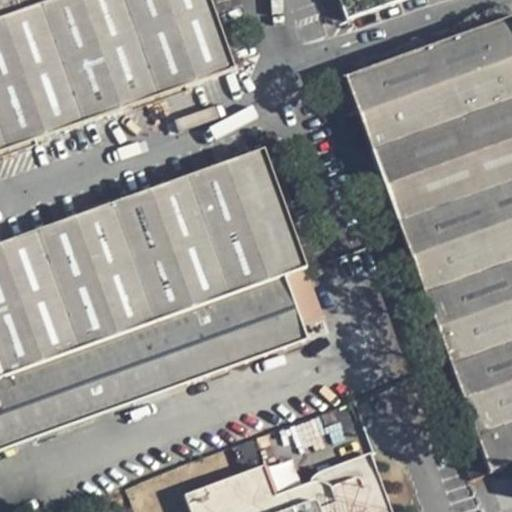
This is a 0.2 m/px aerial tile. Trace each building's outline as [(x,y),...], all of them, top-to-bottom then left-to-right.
[(0,155),(234,72),(208,0),(60,0),(0,21),(0,155)] [(0,0),(0,21),(60,0),(0,0)] [(340,0),(348,22),(408,0),(340,0)] [(374,159),(402,236),(511,196),(511,18),(344,80),(372,152),(374,159)] [(0,246),(0,381),(220,301),(305,271),(264,153),(0,246)] [(511,346),(511,196),(402,236),(451,368),(511,346)] [(327,336),(305,271),(220,301),(0,381),(0,455),(307,345),(310,342),(327,336)] [(511,346),(451,368),(489,473),(511,464),(511,346)] [(294,458),(188,492),(193,511),(394,511),(376,454),(301,478),(294,458)]
